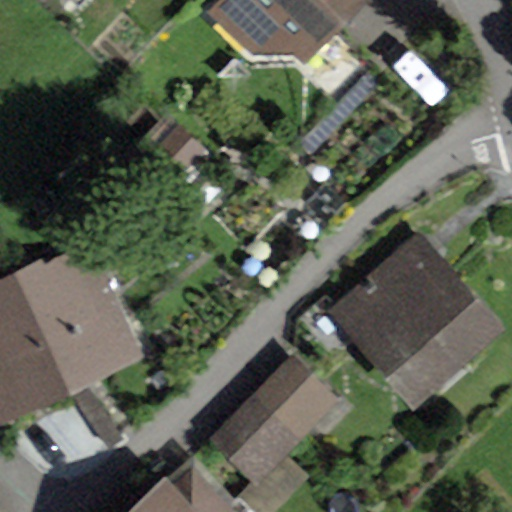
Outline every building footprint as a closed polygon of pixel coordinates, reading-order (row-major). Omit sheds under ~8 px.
[(233,0),(223,11),(277,61),(250,89),(301,138),(369,67),(319,19),(337,0),(233,0)] [(418,236),(334,310),(400,381),(449,338),(461,352),(493,323),(449,273),(440,280),(411,247),(420,239),(418,236)] [(81,254),(16,276),(64,378),(125,350),(81,254)] [(0,407),(64,378),(16,276),(0,284),(0,347),(5,357),(0,359),(0,407)] [(256,395),(255,396),(296,435),(331,398),(291,359),(256,395)] [(255,477),(296,435),(255,396),(214,438),(255,477)] [(225,511),(191,476),(152,511),(225,511)]
